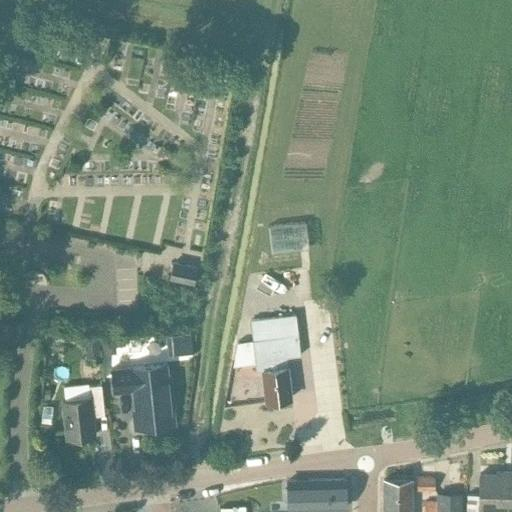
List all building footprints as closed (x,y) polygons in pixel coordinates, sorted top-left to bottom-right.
[(0,155),(0,176),(14,178),(15,157),(0,155)] [(298,279),(299,259),(256,258),(256,278),(298,279)] [(198,266),(173,261),(169,279),(194,284),(198,266)] [(262,370),(266,402),(292,399),(287,357),(301,355),(296,314),(250,320),(253,340),(252,340),(256,370),(262,370)] [(132,391),(136,428),(175,424),(173,405),(171,405),(167,364),(112,369),(114,393),(132,391)] [(63,401),(67,439),(95,436),(93,416),(104,415),(101,385),(88,386),(89,398),(63,401)] [(465,511),(488,511),(489,510),(507,511),(508,475),(480,474),(479,494),(466,494),(465,511)] [(417,491),(435,491),(435,476),(417,477),(417,491)] [(412,511),(413,480),(384,479),(383,511),(412,511)] [(289,509),(289,511),(308,511),(308,509),(346,508),(345,480),(288,481),(289,509)] [(461,511),(462,492),(436,491),(436,501),(424,501),(424,511),(461,511)]
